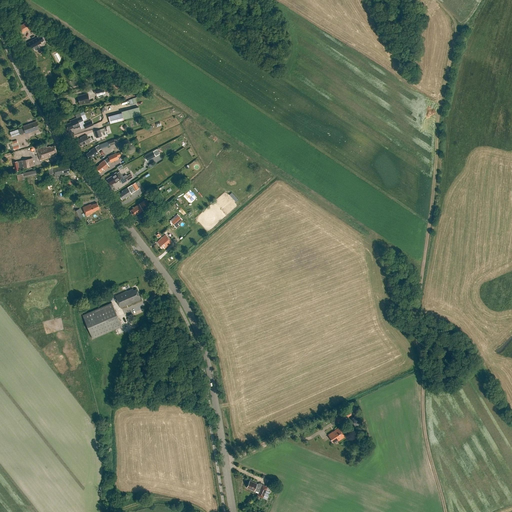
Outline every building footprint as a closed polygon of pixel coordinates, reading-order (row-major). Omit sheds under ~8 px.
[(38,38),(27,43),(30,49),(33,46),(34,47),(41,43),(40,43),(44,41),(42,37),(38,39),(38,38)] [(103,85),(93,88),(95,94),(96,94),(97,96),(106,94),(103,85)] [(87,94),(77,97),(79,105),(86,103),(90,102),(87,94)] [(122,114),(109,117),(110,124),(124,120),(122,114)] [(81,116),(76,118),(70,121),(71,123),(66,125),(68,130),(73,128),(74,129),(77,128),(80,127),(78,123),(83,121),(81,116)] [(83,124),(85,129),(93,125),(91,120),(83,124)] [(26,133),(39,129),(37,122),(24,126),(24,127),(10,132),(11,137),(20,134),(25,132),(26,133)] [(105,128),(94,131),(96,138),(102,136),(101,133),(106,131),(105,128)] [(84,145),(90,142),(92,141),(91,138),(88,139),(86,135),(80,138),(81,138),(77,141),(80,146),(84,144),(84,145)] [(132,145),(130,139),(115,145),(118,151),(132,145)] [(94,158),(99,154),(98,151),(100,149),(98,145),(89,151),(90,152),(86,154),(90,160),(94,157),(94,158)] [(56,153),(57,153),(55,146),(51,147),(51,146),(47,147),(47,146),(38,149),(41,160),(57,155),(56,153)] [(157,149),(145,157),(148,162),(160,154),(157,149)] [(105,160),(99,164),(100,165),(96,168),(100,173),(104,170),(104,171),(110,166),(107,163),(110,161),(111,163),(119,159),(116,153),(108,157),(109,157),(105,160)] [(17,161),(19,169),(35,166),(33,158),(17,161)] [(58,167),(58,170),(61,169),(61,172),(62,172),(63,174),(63,175),(70,173),(69,171),(70,171),(69,164),(67,163),(64,164),(65,166),(58,167)] [(61,169),(58,170),(58,167),(54,168),(53,168),(53,169),(52,167),(48,168),(50,175),(55,174),(55,177),(56,177),(61,175),(63,174),(62,172),(61,172),(61,169)] [(117,174),(116,173),(112,176),(113,176),(107,180),(111,186),(115,183),(115,184),(121,180),(120,179),(123,178),(120,172),(117,174)] [(126,198),(132,195),(131,194),(139,189),(135,183),(127,188),(128,188),(122,192),(118,194),(122,200),(126,198)] [(141,209),(146,206),(146,205),(148,204),(146,200),(143,201),(133,208),(134,208),(130,211),(134,216),(137,214),(138,215),(143,211),(141,209)] [(92,204),(84,207),(87,216),(93,214),(93,213),(96,211),(101,209),(98,203),(95,204),(92,205),(92,204)] [(80,209),(74,212),(77,220),(84,218),(80,209)] [(179,216),(171,222),(175,226),(182,220),(179,216)] [(172,242),(171,241),(168,238),(166,235),(157,243),(162,248),(163,247),(164,249),(172,242)] [(140,297),(137,290),(132,292),(131,290),(128,291),(115,296),(121,308),(141,300),(140,297)] [(113,303),(83,315),(93,339),(123,327),(113,303)] [(126,319),(129,324),(131,323),(130,321),(135,319),(132,314),(127,316),(128,318),(126,319)] [(340,422),(344,420),(343,418),(346,416),(347,417),(351,415),(348,410),(344,413),(344,414),(336,419),(338,422),(339,421),(340,422)] [(339,428),(328,435),(333,443),(337,440),(338,441),(345,437),(339,428)] [(266,491),(268,487),(258,483),(258,484),(255,483),(250,481),(247,488),(254,491),(256,488),(260,491),(258,496),(267,500),(270,492),(266,491)]
